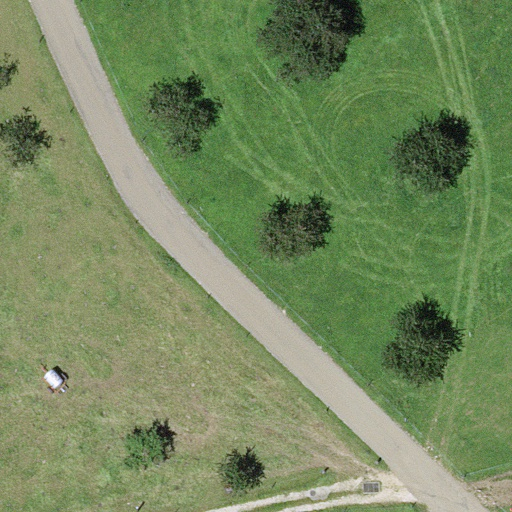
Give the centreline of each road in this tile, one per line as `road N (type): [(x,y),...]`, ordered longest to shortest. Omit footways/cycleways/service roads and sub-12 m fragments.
road 1 (unclassified): [(463,511),(215,270),(51,30),(39,0)]
road 2 (track): [(427,473),(247,511)]
